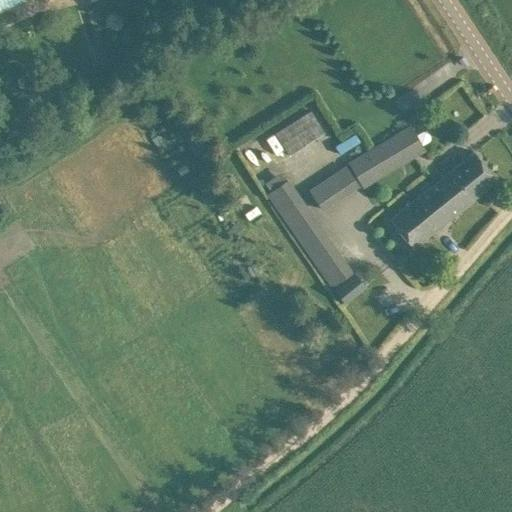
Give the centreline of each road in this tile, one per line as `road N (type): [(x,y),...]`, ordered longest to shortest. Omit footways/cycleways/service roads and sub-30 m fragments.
road 1 (track): [(511,211),(348,399),(212,511)]
road 2 (unclassified): [(511,101),(444,0)]
